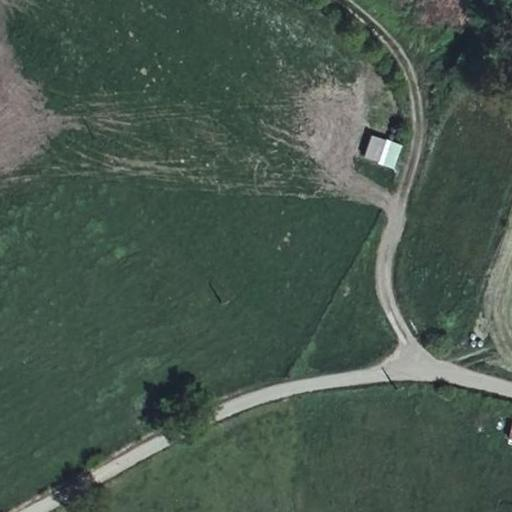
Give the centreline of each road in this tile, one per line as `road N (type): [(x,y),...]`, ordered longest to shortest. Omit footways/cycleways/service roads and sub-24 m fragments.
road 1 (unclassified): [(511,394),(396,374),(279,393),(41,511)]
road 2 (track): [(439,378),(401,335),(387,257),(430,102),(412,63),(311,0)]
